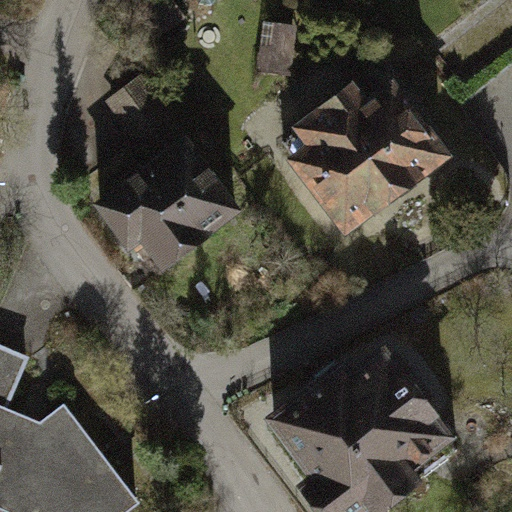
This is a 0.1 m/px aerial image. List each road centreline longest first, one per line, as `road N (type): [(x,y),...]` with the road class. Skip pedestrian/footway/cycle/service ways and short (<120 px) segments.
road 1 (trunk): [(88,511),(511,116)]
road 2 (residential): [(511,251),(201,403)]
road 3 (residential): [(51,191),(201,403)]
road 4 (residential): [(59,8),(51,191)]
road 5 (residential): [(201,403),(268,511)]
